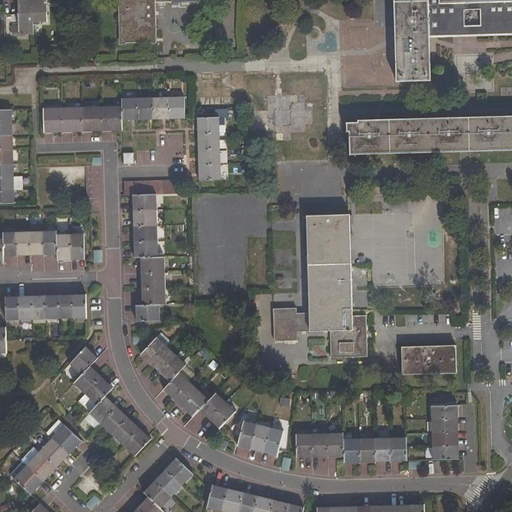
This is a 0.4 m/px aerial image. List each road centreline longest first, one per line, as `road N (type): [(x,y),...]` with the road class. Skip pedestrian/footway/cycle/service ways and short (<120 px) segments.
road 1 (residential): [(496,495),(456,483),(318,488),(269,477),(198,450),(148,412),(125,375),(116,336),(111,148),(47,149)]
road 2 (residential): [(511,460),(498,437),(484,170)]
